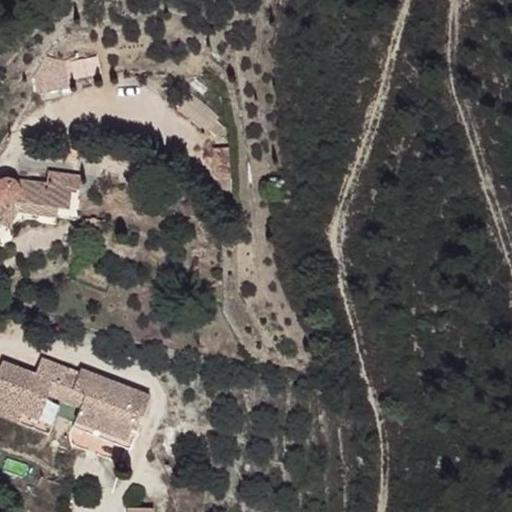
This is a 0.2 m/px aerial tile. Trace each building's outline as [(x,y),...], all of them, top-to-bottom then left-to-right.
[(27,69),(31,94),(66,84),(63,61),(27,69)] [(175,105),(211,135),(223,120),(188,90),(175,105)] [(54,137),(56,158),(70,156),(70,136),(54,137)] [(215,179),(230,177),(226,147),(211,149),(215,179)] [(6,173),(0,187),(0,238),(7,224),(22,186),(69,184),(79,183),(79,155),(70,156),(56,158),(27,159),(13,164),(6,173)] [(22,186),(7,224),(19,229),(33,200),(68,199),(69,184),(22,186)] [(51,355),(42,380),(54,384),(64,389),(75,367),(51,355)] [(6,366),(0,378),(0,404),(26,417),(29,407),(44,415),(54,384),(42,380),(6,366)] [(81,413),(76,431),(132,456),(158,399),(93,370),(93,375),(75,367),(64,389),(88,398),(92,399),(88,416),(81,413)] [(0,404),(0,419),(51,441),(64,407),(57,402),(64,389),(54,384),(44,415),(29,407),(26,417),(0,404)] [(64,389),(57,402),(64,407),(76,412),(88,398),(64,389)] [(88,398),(76,412),(81,413),(88,416),(92,399),(88,398)]
